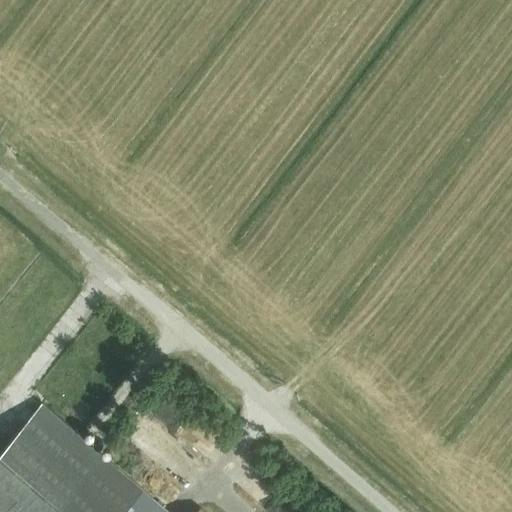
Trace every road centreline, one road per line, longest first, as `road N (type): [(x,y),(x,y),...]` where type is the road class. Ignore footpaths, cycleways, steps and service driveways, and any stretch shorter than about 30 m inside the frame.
road 1 (unclassified): [(388,511),(0,176)]
road 2 (unknown): [(105,267),(0,404)]
road 3 (unknown): [(256,397),(177,511)]
